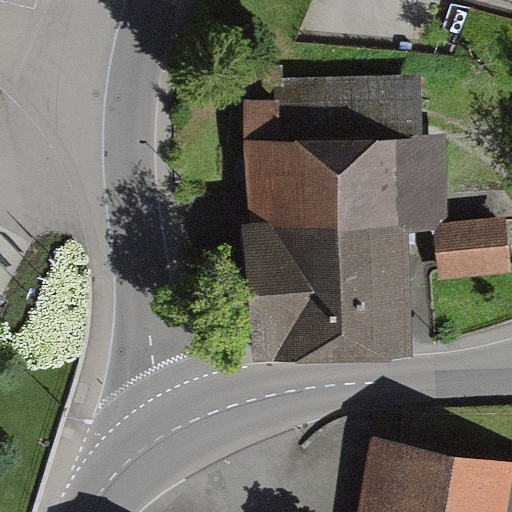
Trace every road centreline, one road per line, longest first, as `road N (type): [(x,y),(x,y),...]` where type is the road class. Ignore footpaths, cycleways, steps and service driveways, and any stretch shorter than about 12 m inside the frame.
road 1 (residential): [(164,435),(131,182),(135,80)]
road 2 (tertiary): [(219,410),(294,390),(511,362)]
road 3 (residential): [(135,80),(0,49)]
